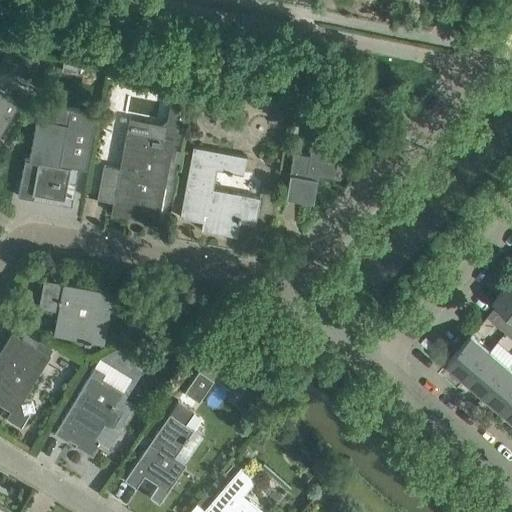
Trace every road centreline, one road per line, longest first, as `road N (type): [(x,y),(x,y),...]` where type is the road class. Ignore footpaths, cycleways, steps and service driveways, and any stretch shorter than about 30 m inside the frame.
road 1 (residential): [(284,286),(511,22)]
road 2 (residential): [(0,268),(33,233),(284,286)]
road 3 (residential): [(378,366),(511,210)]
road 4 (residential): [(511,480),(378,366)]
road 5 (residential): [(378,366),(284,286)]
